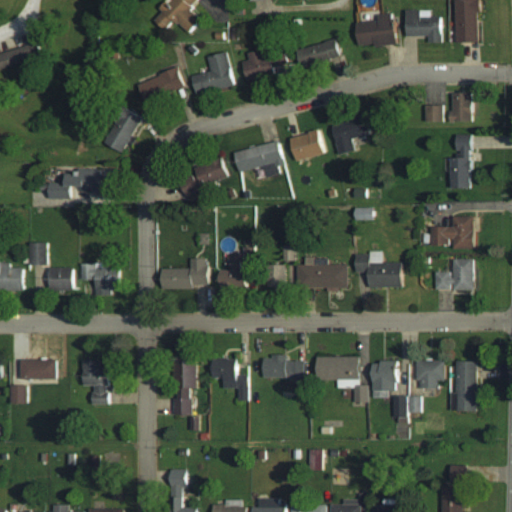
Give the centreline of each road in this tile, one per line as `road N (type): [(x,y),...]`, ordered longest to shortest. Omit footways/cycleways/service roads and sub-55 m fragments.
road 1 (residential): [(511,321),(0,323)]
road 2 (residential): [(144,208),(154,162),(200,127),(391,75),(511,74)]
road 3 (residential): [(146,511),(144,208)]
